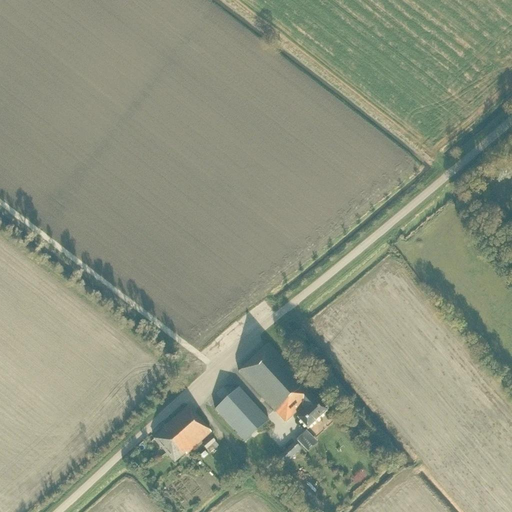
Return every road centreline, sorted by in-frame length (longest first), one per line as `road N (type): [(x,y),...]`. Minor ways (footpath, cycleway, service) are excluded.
road 1 (unclassified): [(213,369),(511,123)]
road 2 (unclassified): [(213,369),(0,205)]
road 3 (unclassified): [(59,511),(213,369)]
